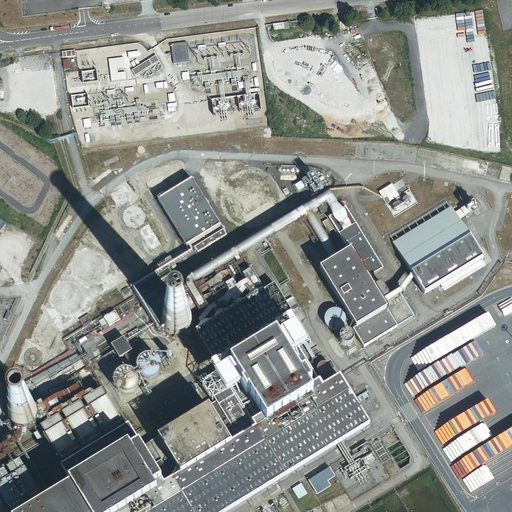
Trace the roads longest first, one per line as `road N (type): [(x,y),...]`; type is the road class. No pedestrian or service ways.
road 1 (unclassified): [(334,0),(140,24)]
road 2 (unclassified): [(140,24),(15,41)]
